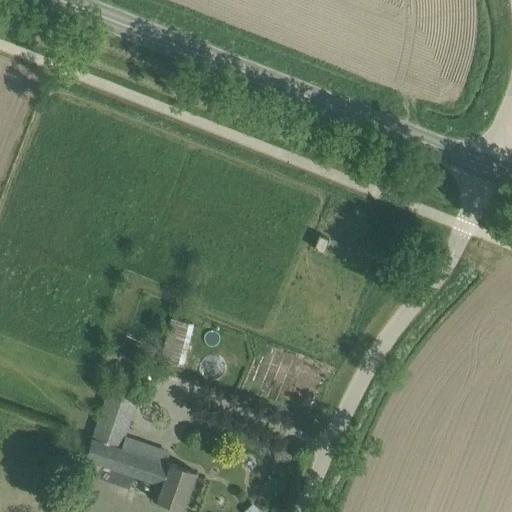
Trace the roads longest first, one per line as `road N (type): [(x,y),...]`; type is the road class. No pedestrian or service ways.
road 1 (tertiary): [(484,170),(49,0)]
road 2 (unclassified): [(302,511),(369,363),(444,271),(484,170)]
